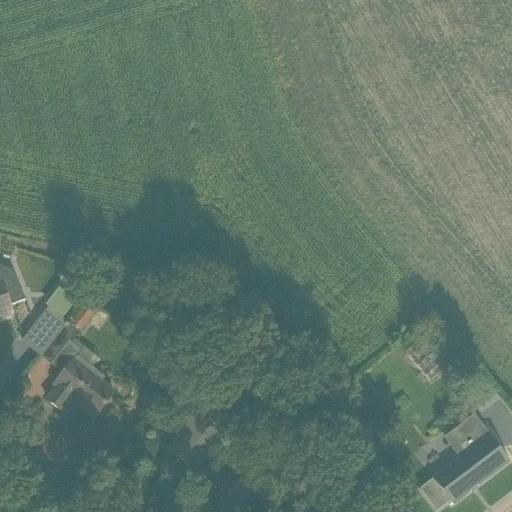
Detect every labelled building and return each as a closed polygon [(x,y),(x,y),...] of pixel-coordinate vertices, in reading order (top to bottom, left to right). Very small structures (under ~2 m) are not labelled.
[(69,325),(42,360),(62,375),(52,387),(56,390),(46,402),(60,413),(72,398),(81,405),(79,408),(93,420),(106,404),(115,393),(102,382),(104,380),(92,371),(77,359),(84,349),(74,342),(99,308),(88,299),(69,325)] [(47,309),(21,344),(42,360),(69,325),(47,309)] [(193,334),(205,344),(223,322),(212,312),(193,334)] [(227,323),(226,322),(220,332),(232,339),(239,327),(228,320),(227,323)] [(221,336),(209,352),(213,356),(226,366),(238,350),(226,340),(221,336)] [(196,378),(197,392),(212,391),(210,377),(196,378)] [(225,387),(168,452),(169,453),(170,451),(178,458),(176,459),(179,462),(180,460),(193,471),(192,472),(193,473),(194,472),(205,481),(201,486),(222,504),(257,463),(236,444),(222,460),(211,451),(249,408),(225,387)] [(278,422),(305,444),(322,424),(295,401),(278,422)] [(433,481),(419,491),(434,511),(435,511),(449,502),(451,505),(449,506),(450,507),(509,462),(508,461),(507,462),(474,417),(445,438),(461,460),(433,481)] [(342,442),(368,465),(383,448),(357,424),(342,442)]
